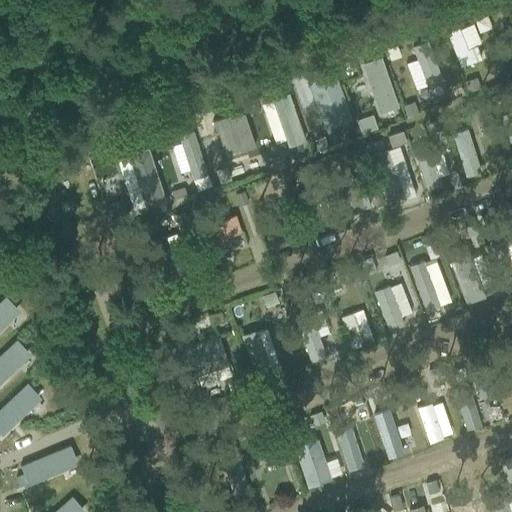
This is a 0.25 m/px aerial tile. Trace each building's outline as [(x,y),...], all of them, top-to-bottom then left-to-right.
[(481,58),(476,45),(467,48),(459,29),(458,27),(445,32),(459,67),(481,58)] [(416,59),(405,63),(415,89),(426,85),(426,86),(442,80),(427,41),(411,47),(416,59)] [(397,106),(380,56),(361,63),(378,113),(397,106)] [(352,118),(334,72),(306,83),(324,129),(352,118)] [(475,78),(464,82),(467,91),(478,87),(475,78)] [(305,141),(288,93),(271,99),(271,100),(285,140),(287,147),(305,141)] [(414,102),(403,106),(406,116),(417,112),(414,102)] [(482,107),(471,111),(475,123),(486,120),(482,107)] [(511,109),(499,114),(511,152),(511,109)] [(254,146),(243,113),(229,118),(229,115),(212,121),(214,129),(216,128),(224,154),(239,149),(239,151),(254,146)] [(372,114),(356,120),(361,133),(376,128),(372,114)] [(440,118),(430,122),(434,132),(444,128),(440,118)] [(402,130),(387,135),(391,147),(405,142),(402,130)] [(478,169),(465,130),(451,134),(465,173),(478,169)] [(180,143),(171,146),(180,173),(189,170),(192,179),(207,175),(192,131),(178,135),(180,143)] [(324,136),(314,140),(318,152),(328,148),(324,136)] [(386,149),(370,154),(387,205),(405,199),(405,198),(415,195),(399,146),(387,150),(386,149)] [(128,156),(116,160),(132,209),(144,205),(145,208),(165,201),(147,147),(127,154),(128,156)] [(358,148),(348,151),(351,163),(362,161),(358,148)] [(429,150),(415,155),(426,191),(441,186),(438,177),(448,173),(441,151),(431,154),(429,150)] [(284,153),(269,158),(274,171),(288,167),(284,153)] [(226,167),(215,170),(219,183),(230,180),(226,167)] [(278,176),(271,178),(275,190),(282,188),(278,176)] [(370,207),(360,179),(335,187),(346,216),(370,207)] [(183,187),(171,191),(176,205),(188,201),(183,187)] [(243,191),(234,194),(238,206),(247,202),(243,191)] [(322,224),(311,191),(296,195),(309,234),(323,229),(322,224)] [(122,199),(109,203),(114,218),(127,213),(122,199)] [(183,211),(171,215),(174,224),(186,219),(183,211)] [(225,237),(241,232),(235,214),(204,225),(212,248),(227,243),(225,237)] [(472,220),(460,224),(465,237),(477,233),(472,220)] [(434,232),(421,236),(424,246),(437,242),(434,232)] [(177,276),(164,237),(164,236),(151,241),(164,281),(177,276)] [(511,263),(504,241),(489,246),(502,283),(511,279),(511,263)] [(481,288),(470,258),(464,242),(445,249),(465,303),(484,296),(481,288)] [(396,251),(384,256),(388,266),(400,261),(396,251)] [(0,259),(0,277),(9,270),(0,259)] [(439,305),(425,265),(423,260),(408,266),(425,311),(440,306),(439,305)] [(352,264),(335,269),(339,282),(356,277),(352,264)] [(317,277),(306,281),(309,291),(321,287),(317,277)] [(400,316),(389,287),(388,285),(373,291),(388,330),(403,324),(400,316)] [(276,291),(261,296),(265,308),(280,302),(276,291)] [(5,296),(0,300),(0,329),(19,311),(5,296)] [(220,312),(209,315),(211,324),(222,321),(220,312)] [(363,343),(352,313),(340,317),(351,349),(363,345),(363,343)] [(318,336),(311,314),(296,319),(310,361),(325,356),(318,336)] [(326,355),(336,352),(326,319),(315,322),(326,355)] [(271,372),(257,332),(257,330),(240,335),(255,380),(272,375),(271,372)] [(228,365),(219,336),(186,347),(195,376),(197,376),(227,365),(228,365)] [(16,339),(0,353),(0,382),(30,354),(16,339)] [(484,365),(475,369),(478,377),(487,374),(484,365)] [(440,366),(428,370),(431,379),(443,375),(440,366)] [(391,382),(382,385),(385,394),(394,391),(391,382)] [(27,383),(0,407),(0,433),(2,434),(41,397),(27,383)] [(481,425),(467,384),(453,389),(466,430),(481,425)] [(360,397),(353,399),(357,408),(363,406),(360,397)] [(442,436),(431,405),(431,404),(417,408),(429,444),(443,439),(442,436)] [(403,452),(388,409),(373,414),(387,458),(403,452)] [(322,412),(309,416),(313,427),(325,423),(322,412)] [(350,426),(335,431),(348,470),(363,466),(350,426)] [(270,432),(257,437),(262,448),(274,443),(270,432)] [(324,462),(317,440),(294,448),(307,488),(330,480),(329,477),(324,462)] [(23,473),(15,477),(19,486),(26,483),(27,484),(77,464),(70,445),(20,466),(23,473)] [(234,445),(220,449),(232,492),(247,488),(234,445)] [(511,456),(503,459),(505,468),(511,465),(511,456)] [(435,481),(425,484),(428,495),(439,492),(435,481)] [(511,511),(508,501),(505,492),(489,497),(493,511),(511,511)] [(398,495),(388,498),(392,511),(394,511),(403,509),(398,495)] [(71,496),(53,511),(83,511),(84,511),(71,496)]
